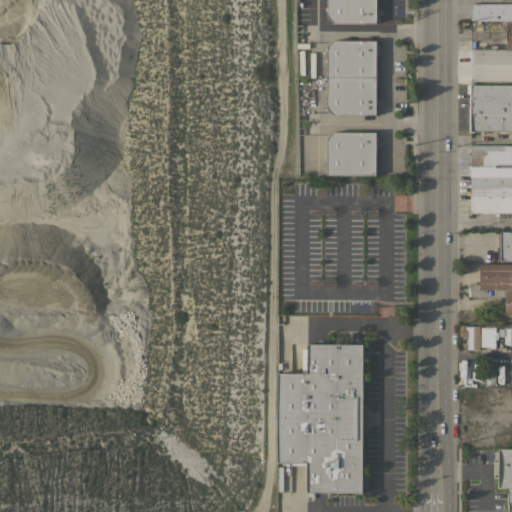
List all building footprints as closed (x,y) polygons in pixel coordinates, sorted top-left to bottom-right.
[(375,0),(375,23),(333,23),(326,16),(326,0),(375,0)] [(511,3),(511,20),(470,20),(470,3),(511,3)] [(511,80),(470,80),(470,49),(505,49),(505,21),(511,21),(511,80)] [(326,81),(326,46),(332,40),(375,40),(375,82),(326,81)] [(375,114),(332,114),(326,108),(326,81),(375,82),(375,114)] [(469,93),(466,93),(466,84),(469,84),(469,83),(472,83),(472,84),(511,84),(511,131),(473,131),(473,132),(469,132),(469,93)] [(375,132),(375,175),(326,175),(326,138),(332,132),(375,132)] [(511,144),(511,212),(470,212),(470,144),(511,144)] [(511,261),(499,261),(499,255),(496,255),(496,247),(499,247),(499,231),(511,231),(511,261)] [(511,263),(511,314),(504,314),(504,297),(470,297),(470,296),(468,295),(468,284),(469,284),(470,283),(479,283),(479,263),(511,263)] [(458,336),(458,324),(465,324),(465,325),(479,326),(478,349),(466,348),(466,336),(458,336)] [(511,344),(503,345),(503,328),(510,327),(510,326),(511,326),(511,344)] [(495,346),(490,346),(490,345),(486,345),(486,327),(491,327),(491,329),(495,329),(495,346)] [(361,492),(306,492),(306,462),(277,462),(277,373),(306,373),(307,343),(362,343),(361,492)] [(485,376),(484,376),(484,368),(485,368),(485,367),(486,367),(486,366),(490,366),(490,367),(494,367),(494,383),(490,383),(490,384),(485,384),(485,376)] [(460,368),(471,368),(471,374),(464,374),(465,382),(460,382),(460,368)] [(484,381),(478,381),(478,382),(473,382),(472,371),(483,371),(484,381)] [(466,406),(466,386),(486,386),(486,406),(466,406)] [(496,412),(496,421),(511,421),(511,446),(465,446),(465,412),(496,412)] [(508,487),(497,487),(498,448),(511,448),(511,510),(508,510),(508,487)]
